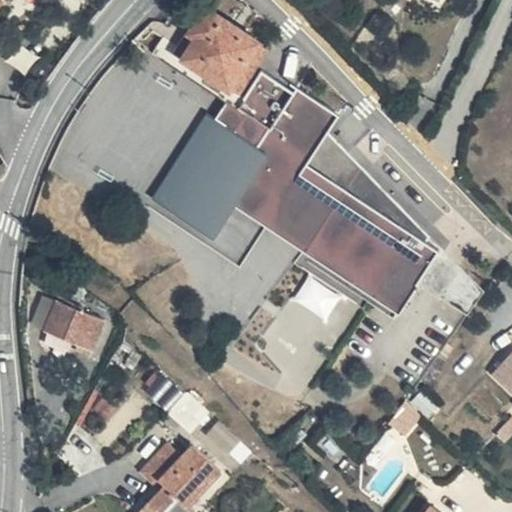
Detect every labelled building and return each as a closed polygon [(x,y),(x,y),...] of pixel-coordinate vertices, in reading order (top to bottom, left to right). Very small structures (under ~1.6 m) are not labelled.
[(268,40),(215,8),(190,48),(175,38),(163,56),(184,70),(192,57),(238,86),(253,63),(268,40)] [(192,57),(184,70),(237,101),(256,72),(260,67),(253,63),(238,86),(192,57)] [(281,87),(256,72),(237,101),(216,131),(199,119),(184,141),(202,153),(168,202),(211,232),(242,186),(263,201),(275,184),(285,191),(325,132),(337,114),(284,82),(281,87)] [(426,238),(325,132),(285,191),(267,218),(397,306),(412,284),(434,252),(422,243),(426,238)] [(202,153),(184,141),(150,190),(142,201),(200,240),(194,249),(229,272),(262,225),(267,218),(285,191),(275,184),(263,201),(242,186),(211,232),(168,202),(202,153)] [(397,306),(267,218),(262,225),(392,313),(397,306)] [(483,298),(426,238),(422,243),(434,252),(412,284),(465,321),(483,298)] [(105,319),(61,300),(51,326),(93,346),(105,319)] [(511,351),(492,374),(511,391),(511,351)] [(161,366),(143,387),(194,429),(212,408),(161,366)] [(420,420),(402,404),(398,410),(388,424),(405,436),(420,420)] [(185,460),(170,446),(145,474),(167,494),(150,511),(192,511),(195,509),(226,474),(198,447),(185,460)]
